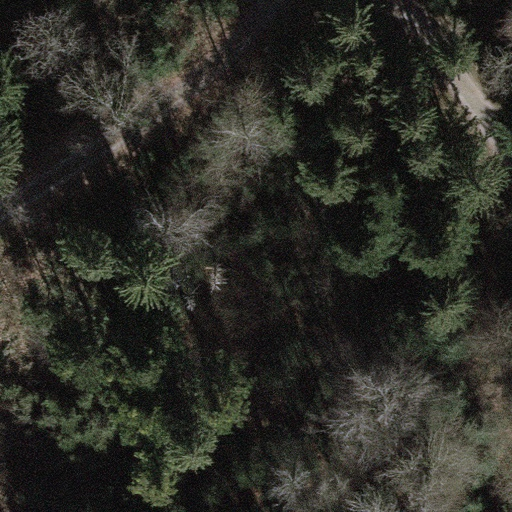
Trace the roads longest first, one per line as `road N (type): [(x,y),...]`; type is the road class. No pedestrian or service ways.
road 1 (track): [(275,0),(234,66),(0,218)]
road 2 (track): [(375,0),(511,165)]
